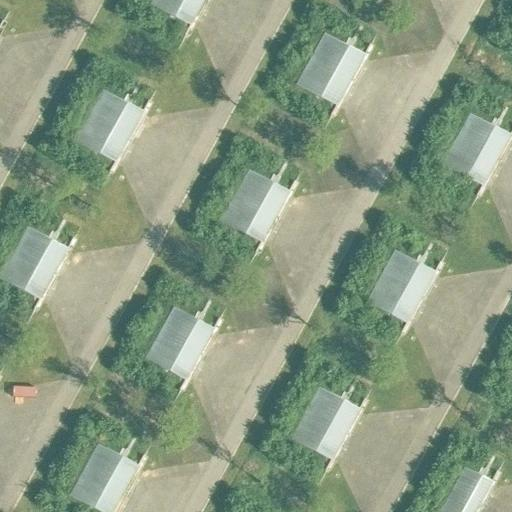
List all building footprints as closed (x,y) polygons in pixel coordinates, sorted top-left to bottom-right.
[(205,0),(154,0),(149,10),(189,32),(205,0)] [(359,58),(320,37),(291,88),(331,110),(359,58)] [(142,117),(102,96),(74,147),(113,169),(142,117)] [(507,139),(467,118),(439,169),(479,191),(507,139)] [(284,196),(244,174),(216,225),(256,247),(284,196)] [(66,254),(27,232),(0,281),(0,284),(38,306),(66,254)] [(432,277),(392,255),(364,306),(403,328),(432,277)] [(209,332),(169,310),(141,362),(181,384),(209,332)] [(356,413),(317,392),(289,443),(328,465),(356,413)] [(110,511),(132,471),(93,450),(64,501),(84,511),(110,511)] [(476,511),(491,487),(464,472),(441,511),(476,511)]
